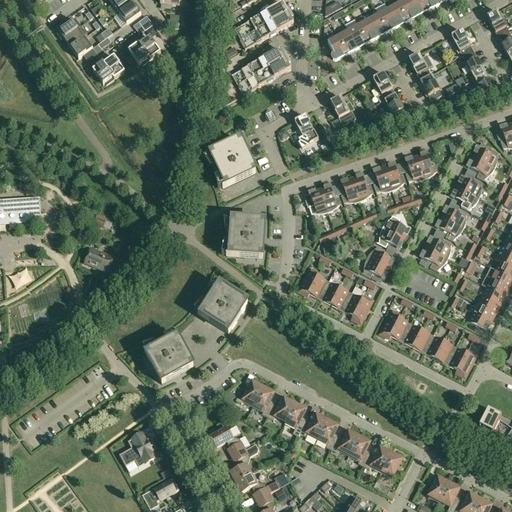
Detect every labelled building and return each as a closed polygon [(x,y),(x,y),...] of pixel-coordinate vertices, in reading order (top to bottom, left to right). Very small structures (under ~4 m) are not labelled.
[(120,0),(112,6),(119,16),(134,5),(129,0),(120,0)] [(408,0),(398,6),(408,23),(418,18),(408,0)] [(420,0),(408,0),(418,18),(428,12),(420,0)] [(433,0),(420,0),(428,12),(438,7),(433,0)] [(127,26),(141,15),(134,5),(119,16),(127,26)] [(283,5),(266,14),(272,24),(291,14),(288,9),(286,10),(283,5)] [(398,6),(388,11),(398,28),(408,23),(398,6)] [(388,11),(378,17),(388,34),(398,28),(388,11)] [(266,14),(251,23),(256,33),(272,24),(266,14)] [(293,19),(291,14),(272,24),(277,34),(294,25),(291,20),(293,19)] [(498,14),(487,20),(498,40),(509,34),(506,29),(508,28),(504,20),(502,21),(498,14)] [(378,17),(368,22),(378,39),(388,34),(378,17)] [(69,20),(64,24),(65,25),(57,31),(64,41),(81,28),(77,22),(74,24),(71,20),(70,21),(69,19),(69,20)] [(368,22),(358,27),(368,45),(378,39),(368,22)] [(251,23),(234,32),(245,52),(262,43),(256,33),(251,23)] [(133,28),(137,32),(142,28),(139,24),(133,28)] [(262,43),(277,34),(272,24),(256,33),(262,43)] [(358,27),(348,33),(358,50),(368,45),(358,27)] [(64,41),(71,51),(86,40),(83,37),(86,35),(82,29),(81,28),(64,41)] [(142,28),(137,32),(140,37),(145,33),(142,28)] [(348,33),(338,38),(348,56),(358,50),(348,33)] [(462,33),(451,39),(455,46),(454,47),(458,55),(460,54),(463,60),(474,54),(462,33)] [(498,40),(510,62),(511,61),(511,39),(509,34),(498,40)] [(328,44),(334,55),(333,56),(332,57),(332,58),(332,59),(332,60),(333,60),(333,61),(334,62),(335,62),(336,62),(337,61),(348,56),(338,38),(328,44)] [(96,55),(111,44),(108,39),(105,41),(106,42),(93,51),(96,55)] [(147,39),(138,45),(151,61),(161,54),(150,39),(148,41),(147,39)] [(93,50),(86,40),(71,51),(79,61),(93,50)] [(111,44),(96,55),(100,59),(105,55),(102,51),(111,44)] [(138,45),(128,52),(139,67),(141,65),(142,67),(151,61),(138,45)] [(229,60),(238,55),(234,49),(225,54),(229,60)] [(280,51),(264,60),(269,70),(288,60),(285,55),(283,57),(280,51)] [(486,76),(474,54),(463,60),(470,74),(468,75),(473,83),(486,76)] [(235,65),(244,61),(241,56),(233,61),(235,65)] [(420,56),(409,62),(420,83),(433,76),(431,76),(428,71),(430,70),(429,70),(433,68),(427,57),(422,60),(420,56)] [(111,58),(103,64),(115,81),(125,73),(114,59),(112,60),(111,58)] [(264,60),(248,69),(253,79),(269,70),(264,60)] [(291,65),(288,60),(269,70),(275,80),(291,71),(288,66),(291,65)] [(103,64),(93,72),(103,86),(105,85),(107,87),(115,81),(103,64)] [(243,98),(258,89),(259,89),(253,79),(248,69),(232,78),(243,98)] [(259,89),(275,80),(269,70),(253,79),(259,89)] [(384,76),(373,82),(377,89),(375,90),(380,98),(377,99),(380,105),(383,103),(383,104),(396,97),(384,76)] [(437,84),(433,76),(420,83),(431,103),(442,97),(435,84),(437,84)] [(494,90),(486,76),(473,83),(477,90),(479,89),(483,96),(494,90)] [(460,92),(459,92),(453,96),(449,98),(452,103),(463,97),(460,92)] [(407,117),(396,97),(383,104),(387,111),(389,110),(392,117),(388,119),(391,125),(407,117)] [(342,99),(330,105),(343,128),(356,121),(352,113),(355,112),(350,104),(345,106),(342,99)] [(218,103),(221,108),(226,105),(223,100),(218,103)] [(372,101),(366,104),(369,110),(375,107),(372,101)] [(318,142),(306,118),(295,124),(299,132),(297,133),(301,140),(298,142),(303,150),(318,142)] [(506,151),(509,151),(511,150),(511,129),(511,126),(501,130),(505,142),(500,144),(504,153),(503,151),(506,151)] [(486,127),(477,131),(482,141),(490,137),(486,127)] [(285,130),(278,135),(282,142),(290,138),(285,130)] [(347,135),(340,139),(343,144),(350,140),(347,135)] [(240,143),(216,154),(208,158),(214,170),(213,170),(217,179),(218,179),(224,190),(256,175),(246,155),(240,143)] [(477,150),(473,160),(494,171),(495,170),(496,168),(496,167),(497,165),(497,164),(497,162),(498,158),(498,156),(500,157),(500,156),(491,151),(489,156),(477,150)] [(426,155),(416,159),(424,182),(426,181),(427,181),(430,179),(432,178),(435,175),(437,174),(438,176),(439,175),(435,166),(431,167),(426,155)] [(411,183),(415,184),(418,183),(419,183),(422,183),(424,182),(416,159),(406,162),(410,174),(405,176),(409,186),(409,185),(409,183),(411,183)] [(486,181),(489,179),(490,178),(491,176),(492,175),(492,174),(493,173),(494,171),(473,160),(468,169),(479,175),(477,180),(486,184),(484,183),(486,181)] [(394,166),(384,170),(392,193),(395,192),(398,190),(400,189),(403,186),(405,185),(406,187),(406,186),(403,177),(398,178),(394,166)] [(379,194),(383,194),(385,194),(387,194),(390,194),(392,193),(384,170),(374,173),(378,185),(373,187),(377,197),(377,196),(377,194),(379,194)] [(362,177),(352,181),(360,204),(363,203),(364,202),(365,201),(366,201),(368,199),(371,197),(373,196),(374,198),(374,197),(371,188),(366,189),(362,177)] [(462,180),(457,190),(479,201),(479,200),(480,198),(481,197),(481,196),(481,194),(482,193),(482,188),(483,186),(484,187),(485,186),(475,182),(473,186),(462,180)] [(347,205),(350,205),(352,205),(355,205),(356,205),(358,205),(360,204),(352,181),(342,184),(346,196),(341,198),(344,208),(345,207),(344,205),(347,205)] [(499,192),(503,195),(504,195),(508,187),(503,184),(499,192)] [(330,188),(320,192),(328,215),(329,214),(330,214),(333,212),(336,211),(339,208),(341,207),(341,209),(342,208),(339,199),(334,200),(330,188)] [(470,211),(473,209),(474,208),(475,207),(476,205),(477,204),(478,203),(479,201),(457,190),(452,199),(463,205),(461,210),(470,214),(471,214),(469,213),(470,211)] [(314,216),(318,216),(321,216),(323,216),(326,215),(328,215),(320,192),(310,195),(314,207),(309,209),(312,219),(313,218),(312,216),(314,216)] [(504,195),(503,195),(499,192),(495,200),(500,203),(504,195)] [(413,207),(422,204),(420,199),(412,202),(413,207)] [(7,202),(0,202),(0,223),(27,221),(26,217),(30,217),(36,217),(39,216),(42,216),(46,215),(40,216),(37,216),(36,201),(7,203),(7,202)] [(509,204),(504,201),(502,206),(511,211),(511,210),(511,205),(509,204)] [(397,213),(395,208),(386,211),(388,216),(397,213)] [(446,210),(441,220),(463,231),(464,230),(464,229),(465,227),(465,226),(466,224),(466,223),(466,218),(467,216),(469,217),(469,216),(460,212),(458,216),(446,210)] [(483,222),(488,225),(493,217),(487,214),(483,222)] [(391,220),(388,223),(387,224),(386,225),(385,226),(384,227),(384,229),(383,231),(404,242),(409,232),(398,226),(400,222),(391,217),(391,218),(393,219),(391,220)] [(93,226),(103,230),(104,227),(108,229),(110,224),(96,218),(93,226)] [(361,227),(370,224),(367,219),(359,222),(361,227)] [(454,241),(457,239),(458,238),(460,236),(461,234),(462,233),(463,231),(441,220),(436,229),(448,235),(445,240),(455,245),(455,244),(453,243),(454,241)] [(227,258),(236,259),(263,261),(265,225),(230,222),(229,235),(228,235),(227,245),(228,245),(227,258)] [(353,231),(361,227),(359,222),(351,226),(353,231)] [(488,225),(483,222),(479,230),(484,233),(488,225)] [(351,226),(343,229),(345,234),(353,231),(351,226)] [(343,229),(335,233),(337,238),(345,234),(343,229)] [(400,251),(404,242),(383,231),(382,232),(381,233),(381,235),(380,236),(380,238),(380,240),(379,244),(379,246),(377,245),(386,250),(388,246),(400,251)] [(335,233),(326,236),(329,241),(337,238),(335,233)] [(318,240),(320,245),(329,241),(326,236),(318,240)] [(431,241),(426,250),(448,261),(448,260),(449,259),(449,257),(450,256),(450,254),(450,253),(451,249),(451,246),(453,247),(444,242),(442,246),(431,241)] [(468,253),(473,255),(477,247),(472,244),(468,253)] [(511,248),(504,245),(500,253),(511,259),(511,248)] [(376,251),(373,253),(372,254),(370,256),(369,258),(368,259),(367,261),(389,272),(394,263),(382,257),(385,252),(375,247),(375,248),(377,249),(376,251)] [(91,250),(85,265),(108,274),(114,260),(91,250)] [(439,272),(442,269),(444,267),(445,266),(446,265),(446,263),(448,261),(426,250),(421,260),(432,266),(430,270),(439,275),(439,274),(437,273),(439,272)] [(473,255),(468,253),(464,261),(469,263),(473,255)] [(500,263),(500,264),(511,270),(511,259),(500,253),(496,261),(500,263)] [(361,276),(370,280),(373,276),(384,282),(389,272),(367,261),(366,262),(366,264),(365,265),(365,266),(364,268),(364,270),(364,274),(363,276),(361,275),(361,276)] [(492,269),(491,270),(511,281),(511,270),(500,264),(496,271),(492,269)] [(472,270),(471,271),(466,268),(464,273),(472,278),(475,272),(472,270)] [(298,294),(307,299),(319,275),(310,270),(298,294)] [(511,281),(491,270),(487,279),(509,290),(511,283),(511,281)] [(309,296),(320,301),(329,284),(318,278),(320,275),(319,275),(307,299),(308,299),(309,296)] [(456,275),(452,283),(457,285),(461,277),(456,275)] [(487,289),(504,299),(509,290),(487,279),(483,287),(487,289)] [(320,301),(331,307),(340,289),(329,284),(320,301)] [(229,336),(248,305),(218,286),(211,297),(210,297),(205,305),(205,306),(198,316),(229,336)] [(331,307),(342,313),(351,295),(340,289),(331,307)] [(487,289),(482,298),(500,307),(504,299),(487,289)] [(353,318),(351,321),(352,322),(364,298),(363,298),(362,301),(351,295),(342,313),(353,318)] [(373,303),(364,298),(352,322),(361,326),(373,303)] [(482,298),(478,307),(496,316),(500,307),(482,298)] [(478,307),(473,315),(491,324),(496,316),(478,307)] [(380,336),(389,341),(401,317),(392,313),(380,336)] [(487,333),(491,324),(473,315),(469,324),(487,333)] [(391,338),(401,344),(411,326),(400,321),(402,318),(401,317),(389,341),(391,338)] [(401,344),(413,350),(422,332),(411,326),(401,344)] [(413,350),(424,355),(433,338),(422,332),(413,350)] [(145,355),(148,361),(162,386),(193,369),(176,337),(165,344),(164,343),(156,348),(145,355)] [(424,355),(435,361),(444,343),(433,338),(424,355)] [(435,361),(446,367),(455,349),(444,343),(435,361)] [(466,355),(455,349),(446,367),(457,372),(455,375),(456,376),(468,352),(467,352),(466,355)] [(477,357),(468,352),(456,376),(465,380),(477,357)] [(242,391),(236,403),(242,406),(243,404),(253,409),(263,389),(262,388),(260,387),(259,387),(257,387),(252,385),(248,394),(242,391)] [(262,417),(268,419),(274,407),(268,405),(273,395),(268,393),(268,392),(266,390),(265,390),(264,389),(263,389),(253,409),(263,414),(262,417)] [(280,410),(274,407),(268,419),(274,422),(276,418),(286,423),(284,425),(285,426),(295,405),(294,405),(292,404),(291,404),(289,404),(284,401),(280,410)] [(293,436),(298,439),(306,424),(300,421),(305,412),(300,409),(299,408),(298,407),(296,406),(295,405),(285,426),(295,431),(293,436)] [(493,435),(500,421),(497,419),(498,416),(490,412),(489,414),(487,413),(479,428),(493,435)] [(312,427),(306,424),(298,439),(299,439),(300,436),(305,439),(307,437),(317,442),(327,422),(325,421),(324,420),(322,420),(321,420),(316,417),(312,427)] [(326,449),(331,452),(332,452),(338,440),(332,437),(337,428),(332,426),(332,425),(331,424),(330,423),(328,422),(327,422),(317,442),(327,447),(326,449)] [(230,450),(233,457),(245,450),(240,441),(234,439),(233,440),(226,428),(220,432),(221,433),(211,439),(211,438),(207,439),(214,452),(218,450),(217,449),(227,444),(230,450)] [(344,443),(338,440),(332,452),(331,452),(332,452),(330,455),(336,458),(339,453),(349,459),(359,438),(357,437),(356,437),(354,437),(353,437),(348,434),(344,443)] [(132,450),(119,457),(126,468),(135,463),(139,469),(156,460),(153,453),(156,451),(150,440),(147,442),(143,435),(128,444),(132,450)] [(358,466),(364,469),(370,457),(364,454),(369,445),(364,442),(364,441),(363,441),(362,440),(360,439),(359,438),(349,459),(359,464),(358,466)] [(256,446),(246,452),(245,450),(233,457),(237,463),(241,469),(231,474),(230,473),(227,475),(233,486),(253,475),(248,466),(250,460),(258,455),(259,451),(256,446)] [(376,460),(370,457),(364,469),(369,472),(371,470),(381,475),(391,455),(390,454),(388,453),(386,453),(385,453),(380,450),(376,460)] [(294,452),(288,459),(293,463),(299,455),(294,452)] [(401,461),(396,459),(395,457),(394,456),(392,455),(391,455),(381,475),(391,480),(401,461)] [(255,496),(258,502),(270,496),(265,486),(259,485),(253,475),(233,486),(240,497),(243,496),(242,495),(252,489),(255,496)] [(443,483),(438,480),(428,499),(439,505),(449,484),(447,483),(446,483),(445,483),(443,483)] [(173,481),(142,498),(150,511),(151,511),(159,508),(157,504),(179,492),(173,481)] [(373,490),(385,496),(388,490),(376,484),(373,490)] [(439,505),(440,503),(450,508),(447,511),(455,511),(460,503),(454,500),(459,491),(454,488),(453,488),(453,487),(452,486),(451,485),(450,485),(449,484),(439,505)] [(273,511),(274,511),(275,505),(270,496),(258,502),(262,509),(262,508),(264,511),(273,511)] [(355,498),(354,500),(350,497),(344,506),(353,511),(367,511),(369,509),(361,504),(362,502),(355,498)] [(465,506),(460,503),(455,511),(475,511),(481,501),(479,500),(478,500),(477,499),(475,499),(470,497),(465,506)] [(488,511),(491,507),(486,505),(485,504),(484,503),(483,502),(481,501),(475,511),(488,511)]
